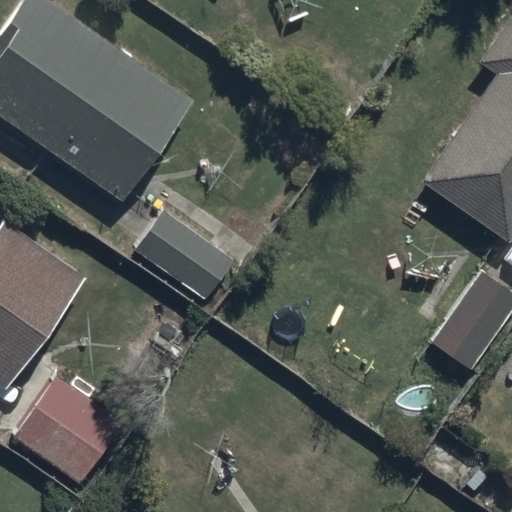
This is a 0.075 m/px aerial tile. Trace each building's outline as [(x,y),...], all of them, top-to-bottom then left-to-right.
[(0,120),(116,200),(187,98),(45,0),(11,0),(0,17),(0,120)] [(418,179),(502,240),(511,226),(511,2),(472,59),(494,75),(418,179)] [(161,209),(129,251),(198,303),(230,262),(161,209)] [(0,386),(78,276),(0,221),(0,386)] [(461,374),(511,301),(511,295),(476,270),(422,347),(461,374)] [(52,375),(8,437),(74,482),(117,420),(52,375)]
